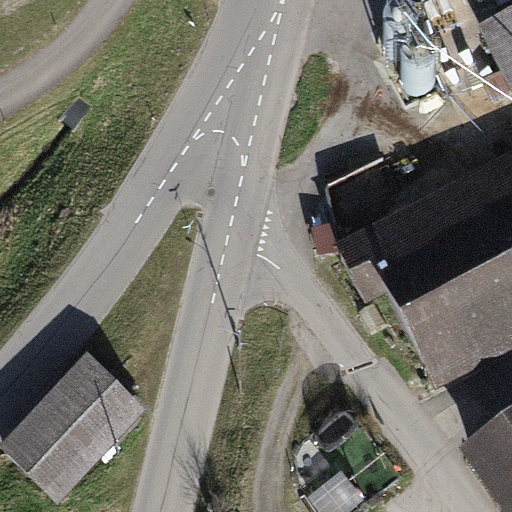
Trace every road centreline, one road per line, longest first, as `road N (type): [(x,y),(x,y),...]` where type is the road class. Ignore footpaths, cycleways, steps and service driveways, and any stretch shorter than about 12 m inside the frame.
road 1 (unclassified): [(256,61),(0,395)]
road 2 (unclassified): [(462,511),(284,272),(229,248)]
road 3 (tertiary): [(164,511),(229,248)]
road 4 (tertiary): [(229,248),(256,61)]
